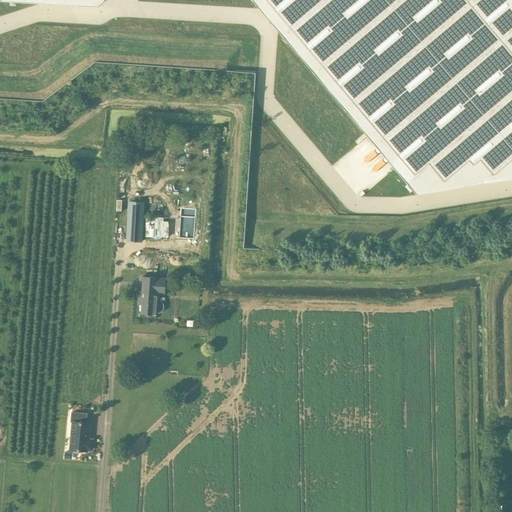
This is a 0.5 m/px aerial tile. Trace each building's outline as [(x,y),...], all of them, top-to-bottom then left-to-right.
[(511,0),(17,0),(97,5),(102,0),(254,0),(417,192),(511,177),(511,0)] [(144,203),(128,202),(126,239),(142,240),(144,203)] [(168,217),(146,216),(145,235),(167,236),(168,217)] [(162,293),(162,278),(142,277),(141,279),(142,279),(142,277),(144,277),(144,291),(141,291),(140,299),(143,299),(142,313),(157,314),(157,313),(159,313),(161,312),(162,310),(163,309),(164,307),(163,305),(163,303),(161,302),(160,300),(158,300),(158,292),(162,293)] [(92,440),(91,439),(88,439),(90,422),(86,422),(87,413),(72,412),(71,421),(73,422),(72,438),(74,438),(73,449),(87,451),(87,449),(90,450),(91,449),(91,448),(92,448),(92,447),(92,446),(92,445),(93,445),(93,444),(93,443),(92,442),(92,441),(92,440)]
